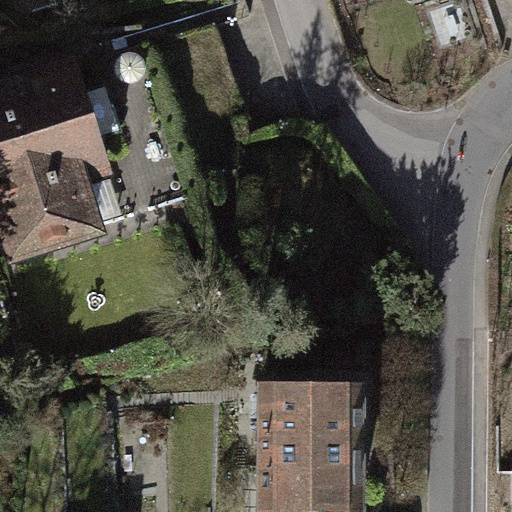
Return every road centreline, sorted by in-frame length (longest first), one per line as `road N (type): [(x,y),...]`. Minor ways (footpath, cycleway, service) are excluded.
road 1 (residential): [(467,163),(454,229),(451,511)]
road 2 (residential): [(467,163),(381,131),(299,0)]
